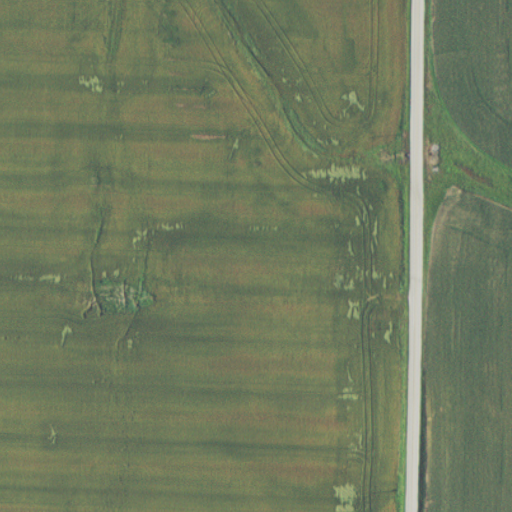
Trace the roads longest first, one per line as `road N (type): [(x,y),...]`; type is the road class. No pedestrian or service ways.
road 1 (residential): [(406,511),(416,0)]
road 2 (residential): [(411,289),(180,299),(0,288)]
